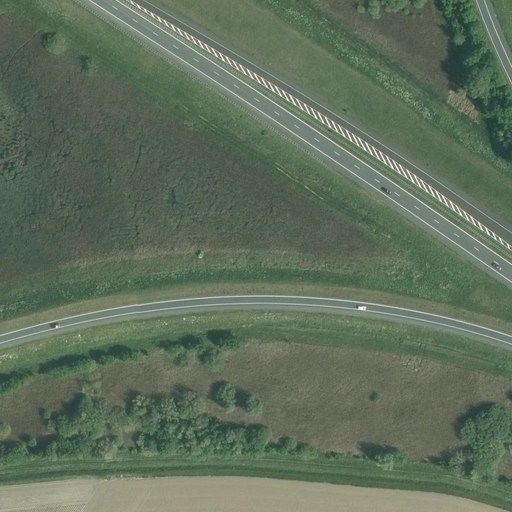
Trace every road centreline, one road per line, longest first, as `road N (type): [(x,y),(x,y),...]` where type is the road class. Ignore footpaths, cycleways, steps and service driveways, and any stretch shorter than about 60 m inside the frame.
road 1 (motorway): [(0,345),(214,302),(394,312),(511,343)]
road 2 (motorway): [(102,0),(511,272)]
road 3 (motorway): [(511,239),(137,0)]
